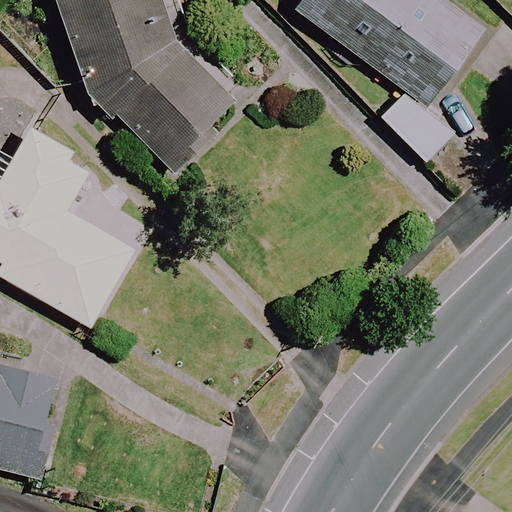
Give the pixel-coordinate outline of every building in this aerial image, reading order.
[(170,35),(156,0),(54,0),(92,105),(169,179),(195,152),(232,114),(170,35)] [(485,32),(444,0),(298,0),(296,4),(425,107),(485,32)] [(450,138),(403,93),(376,122),(424,166),(450,138)] [(91,166),(29,131),(10,166),(0,160),(0,264),(0,279),(88,329),(131,252),(64,214),(91,166)] [(58,437),(74,383),(0,361),(0,472),(39,484),(51,445),(53,436),(58,437)]
